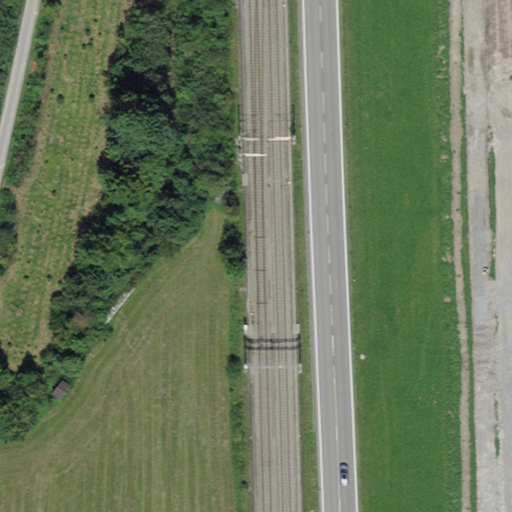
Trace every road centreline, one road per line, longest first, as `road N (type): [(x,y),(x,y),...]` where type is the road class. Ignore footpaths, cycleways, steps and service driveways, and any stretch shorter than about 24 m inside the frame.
road 1 (secondary): [(339,511),(320,0)]
road 2 (track): [(0,143),(32,0)]
